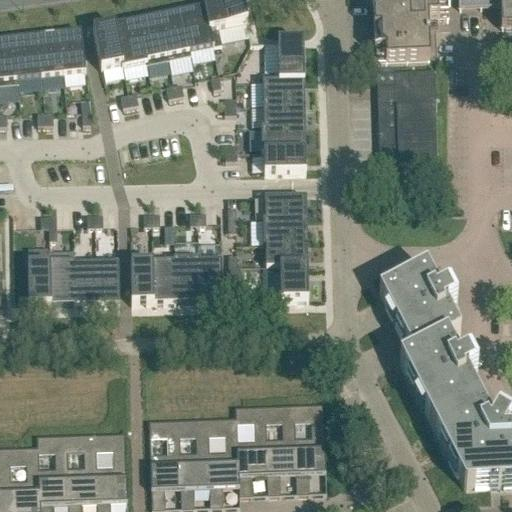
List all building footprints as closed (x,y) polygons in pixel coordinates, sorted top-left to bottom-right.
[(380,69),(429,67),(427,26),(427,19),(437,19),(448,19),(447,0),(382,0),(382,15),(373,15),(372,15),(373,37),(374,58),(380,58),(380,69)] [(511,0),(458,0),(459,12),(501,11),(502,32),(511,31),(511,0)] [(242,5),(203,12),(204,15),(205,14),(209,37),(210,37),(218,36),(247,30),(245,20),(244,14),(242,5)] [(182,19),(181,19),(189,58),(190,58),(213,53),(210,37),(209,37),(205,14),(204,15),(182,19)] [(181,17),(159,21),(168,67),(191,62),(190,58),(189,58),(181,19),(182,19),(181,17)] [(159,21),(137,26),(137,28),(138,28),(146,69),(146,71),(168,67),(159,21)] [(115,33),(114,33),(122,71),(121,71),(122,74),(146,69),(138,28),(137,28),(115,33)] [(100,33),(92,35),(101,75),(121,71),(122,71),(114,33),(115,33),(115,30),(106,32),(100,33)] [(218,36),(210,37),(213,53),(222,51),(218,36)] [(81,37),(58,40),(63,81),(85,79),(81,37)] [(58,40),(35,42),(36,44),(41,83),(63,81),(58,40)] [(13,44),(0,45),(0,92),(18,91),(18,86),(17,86),(12,47),(13,47),(13,44)] [(13,47),(12,47),(17,86),(18,86),(41,83),(36,44),(13,47)] [(278,87),(278,88),(302,88),(302,89),(304,89),(303,49),(293,50),(287,50),(278,50),(278,51),(278,79),(278,87)] [(380,172),(438,170),(435,76),(377,78),(380,172)] [(262,79),(262,87),(278,87),(278,79),(262,79)] [(219,83),(211,84),(213,96),(221,94),(219,83)] [(262,87),(263,113),(302,112),(302,111),(302,89),(302,88),(278,88),(278,87),(262,87)] [(181,90),(174,92),(176,103),(184,102),(181,90)] [(174,92),(166,93),(168,105),(176,103),(174,92)] [(136,99),(128,101),(130,113),(138,111),(136,99)] [(128,101),(120,102),(123,114),(130,113),(128,101)] [(236,105),(224,106),(224,114),(236,113),(236,105)] [(263,134),(263,135),(302,134),(302,135),(305,135),(304,111),(302,111),(302,112),(263,113),(263,134)] [(236,113),(224,114),(224,122),(236,121),(236,113)] [(45,120),(45,132),(53,131),(53,119),(45,120)] [(90,119),(82,119),(82,131),(90,131),(90,119)] [(37,120),(37,132),(45,132),(45,120),(37,120)] [(261,134),(261,160),(264,160),(264,159),(303,158),(303,157),(302,135),(302,134),(263,135),(263,134),(261,134)] [(225,152),(225,160),(237,159),(237,151),(225,152)] [(264,160),(264,180),(306,180),(306,172),(306,165),(305,157),(303,157),(303,158),(264,159),(264,160)] [(225,160),(225,168),(237,167),(237,159),(225,160)] [(265,226),(265,227),(304,226),(304,227),(307,227),(306,203),(264,204),(265,226)] [(235,215),(227,216),(227,227),(235,227),(235,215)] [(190,220),(190,232),(198,232),(197,220),(190,220)] [(197,220),(198,232),(206,232),(206,220),(197,220)] [(143,221),(143,233),(151,233),(151,221),(143,221)] [(151,221),(151,233),(159,233),(159,221),(151,221)] [(87,222),(87,234),(95,234),(95,222),(87,222)] [(95,222),(95,234),(103,234),(103,222),(95,222)] [(48,223),(40,223),(41,235),(49,235),(48,223)] [(56,223),(48,223),(49,235),(49,247),(57,247),(56,223)] [(262,226),(263,252),(265,252),(265,251),(305,250),(305,249),(304,227),(304,226),(265,227),(265,226),(262,226)] [(235,227),(227,227),(228,239),(236,239),(235,227)] [(265,252),(266,274),(280,274),(280,272),(308,272),(307,249),(305,249),(305,250),(265,251),(265,252)] [(74,257),(48,258),(48,270),(49,270),(50,309),(51,309),(73,309),(74,309),(73,265),(74,265),(74,257)] [(173,260),(173,263),(174,263),(175,307),(176,307),(198,306),(199,306),(198,262),(199,262),(199,260),(173,260)] [(228,262),(228,274),(236,273),(236,261),(228,262)] [(198,306),(198,309),(222,308),(222,307),(221,262),(199,262),(198,262),(199,306),(198,306)] [(151,263),(151,268),(152,268),(153,310),(176,309),(176,307),(175,307),(174,263),(173,263),(151,263)] [(73,309),(73,311),(96,311),(95,264),(74,265),(73,265),(74,309),(73,309)] [(95,264),(96,311),(119,310),(118,264),(95,264)] [(130,268),(131,310),(139,310),(145,310),(153,310),(152,268),(151,268),(130,268)] [(28,270),(28,312),(37,312),(43,312),(51,312),(51,309),(50,309),(49,270),(48,270),(28,270)] [(280,306),(280,307),(308,307),(308,284),(308,278),(308,272),(280,272),(280,274),(280,306)] [(511,439),(508,440),(506,439),(511,429),(511,428),(498,421),(492,431),(490,429),(474,398),(467,383),(477,378),(470,364),(460,369),(447,345),(460,339),(447,313),(457,308),(450,293),(439,298),(428,276),(426,272),(379,297),(411,361),(399,367),(457,481),(464,495),(490,494),(511,493),(511,439)] [(228,274),(229,289),(241,289),(240,273),(236,273),(228,274)] [(295,481),(296,501),(310,501),(309,481),(325,480),(323,411),(293,412),(295,481)] [(264,413),(267,482),(266,482),(267,502),(281,502),(280,482),(295,481),(293,412),(264,413)] [(236,425),(238,494),(238,503),(239,503),(252,503),(251,483),(266,482),(267,482),(264,413),(235,414),(235,425),(236,425)] [(209,511),(223,511),(223,494),(238,494),(236,425),(235,425),(207,426),(209,495),(209,511)] [(180,511),(194,511),(194,495),(209,495),(207,426),(178,427),(180,496),(180,511)] [(180,496),(178,427),(148,428),(151,511),(164,511),(164,496),(180,496)] [(97,510),(96,511),(110,511),(111,509),(127,509),(124,439),(95,440),(97,510)] [(68,511),(81,511),(82,510),(97,510),(95,440),(66,441),(68,511)] [(53,511),(68,511),(66,441),(36,442),(36,453),(37,453),(39,511),(53,511)] [(8,454),(10,511),(39,511),(37,453),(36,453),(8,454)] [(0,454),(0,511),(10,511),(8,454),(0,454)]
